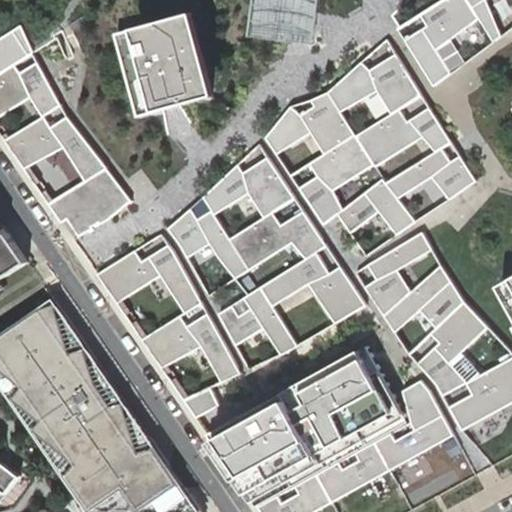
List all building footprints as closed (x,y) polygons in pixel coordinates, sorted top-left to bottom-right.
[(320,0),(252,0),(248,34),(315,43),(320,0)] [(511,0),(443,0),(400,28),(436,87),(511,29),(511,0)] [(200,9),(136,26),(159,110),(223,93),(200,9)] [(22,24),(0,37),(0,129),(62,221),(69,216),(82,236),(113,217),(134,200),(69,117),(22,24)] [(140,115),(159,110),(136,26),(117,31),(140,115)] [(293,104),(267,137),(324,224),(338,213),(368,256),(478,180),(389,40),(329,92),(293,104)] [(94,103),(97,119),(125,114),(122,98),(94,103)] [(106,141),(129,174),(155,156),(132,123),(106,141)] [(260,145),(167,228),(183,247),(251,369),(286,355),(367,306),(260,145)] [(0,280),(26,264),(0,226),(0,280)] [(424,232),(357,271),(411,354),(439,385),(464,429),(511,402),(511,349),(466,301),(424,232)] [(163,235),(98,274),(198,418),(221,405),(214,387),(242,373),(163,235)] [(511,276),(500,283),(511,304),(511,276)] [(203,511),(57,300),(0,338),(0,376),(93,511),(203,511)] [(369,345),(209,435),(258,508),(410,424),(369,345)] [(405,391),(413,422),(410,424),(258,508),(261,511),(315,511),(455,436),(430,390),(424,379),(405,391)] [(0,501),(21,475),(0,458),(0,501)] [(372,511),(415,511),(407,495),(372,511)]
